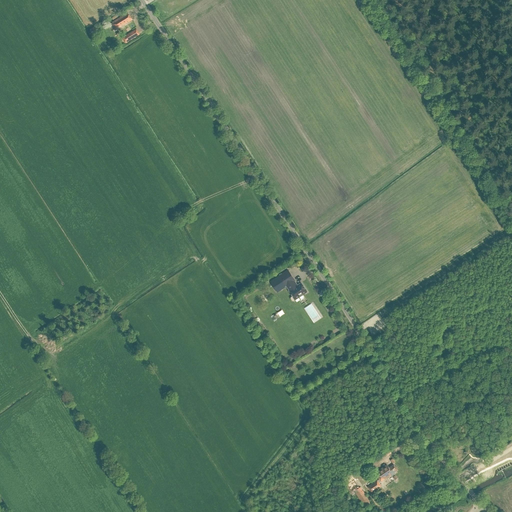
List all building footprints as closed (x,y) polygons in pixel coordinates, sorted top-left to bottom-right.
[(129,22),(125,15),(108,26),(112,33),(129,22)] [(132,32),(122,38),(125,43),(135,37),(132,32)] [(294,281),(295,281),(288,270),(270,281),(277,292),(282,289),(285,293),(289,291),(295,300),(307,292),(301,282),(297,285),(294,281)] [(375,473),(379,479),(377,480),(367,487),(371,492),(381,486),(379,482),(381,481),(381,482),(392,474),(393,476),(393,477),(395,479),(397,478),(395,475),(393,473),(398,470),(394,464),(389,467),(387,464),(375,473)] [(371,504),(360,487),(359,488),(354,480),(347,484),(352,491),(353,490),(365,508),(371,504)]
